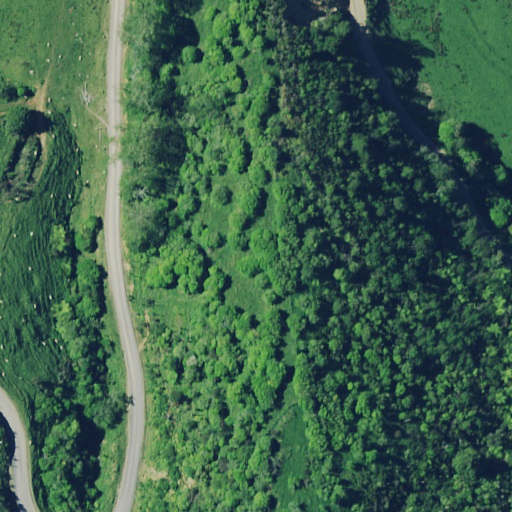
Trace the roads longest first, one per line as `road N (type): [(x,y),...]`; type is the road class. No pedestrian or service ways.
road 1 (unclassified): [(125,0),(103,229),(129,474),(111,511)]
road 2 (track): [(348,0),(376,70),(511,267)]
